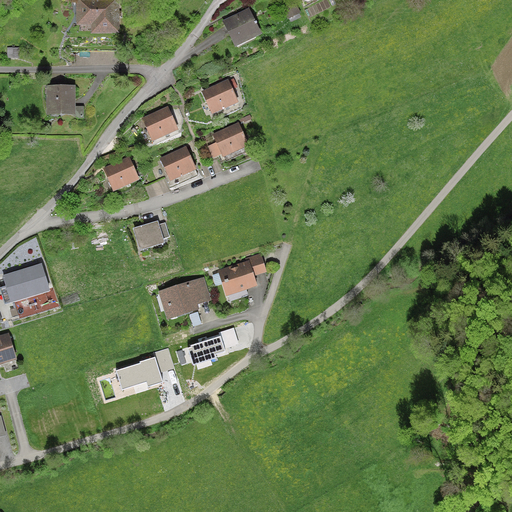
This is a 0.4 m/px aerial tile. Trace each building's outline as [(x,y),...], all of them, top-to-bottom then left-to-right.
[(78,1),(78,23),(101,23),(101,31),(115,31),(115,0),(78,1)] [(297,13),(293,4),(283,8),(288,17),(297,13)] [(246,39),(247,40),(259,34),(255,26),(256,25),(255,23),(254,24),(248,11),(235,17),(236,19),(224,25),(228,34),(230,34),(235,44),(246,39)] [(8,49),(8,58),(17,57),(17,49),(8,49)] [(236,103),(227,82),(202,93),(208,104),(207,106),(208,109),(210,110),(212,114),(236,103)] [(49,89),(48,89),(48,113),(71,113),(71,115),(78,118),(82,118),(82,108),(72,108),(72,89),(64,89),(64,86),(49,86),(49,89)] [(176,130),(166,110),(142,120),(147,132),(147,133),(148,136),(150,137),(152,141),(176,130)] [(246,146),(237,125),(213,136),(218,148),(217,149),(219,152),(220,153),(222,157),(246,146)] [(185,149),(173,155),(160,160),(165,171),(165,173),(166,176),(168,177),(170,181),(194,170),(185,149)] [(111,187),(113,191),(137,180),(128,160),(104,170),(109,182),(108,183),(109,186),(111,187)] [(158,224),(135,231),(141,251),(165,243),(158,224)] [(220,273),(227,294),(253,285),(250,277),(265,273),(259,256),(245,260),(246,265),(220,273)] [(49,289),(41,265),(4,276),(12,301),(49,289)] [(202,281),(163,293),(171,317),(195,309),(193,303),(208,298),(202,281)] [(0,362),(13,359),(6,337),(0,339),(0,362)] [(192,347),(189,349),(194,364),(216,357),(214,354),(224,350),(220,337),(192,346),(192,347)] [(141,364),(117,371),(123,388),(147,380),(148,386),(162,381),(154,358),(141,362),(141,364)]
